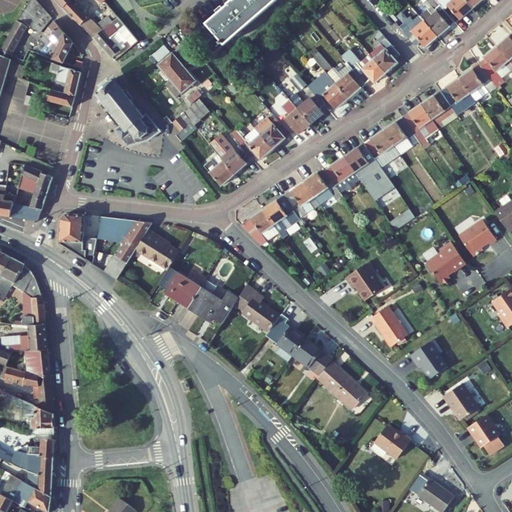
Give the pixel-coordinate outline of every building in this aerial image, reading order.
[(28,26),(39,33),(52,18),(36,0),(30,0),(18,20),(28,26)] [(106,0),(57,0),(81,25),(93,13),(79,0),(98,0),(102,4),(105,1),(106,0)] [(225,45),(276,0),(232,0),(228,4),(229,5),(207,23),(217,35),(206,45),(214,54),(225,45)] [(317,12),(325,5),(321,0),(313,7),(317,12)] [(444,9),(436,0),(427,0),(432,5),(420,16),(424,21),(438,37),(439,37),(451,27),(456,22),(444,9)] [(436,0),(444,9),(448,6),(460,19),(473,8),(465,0),(436,0)] [(412,31),(424,21),(420,16),(408,26),(412,31)] [(28,26),(18,20),(1,50),(11,55),(28,26)] [(55,52),(52,59),(64,63),(74,43),(65,33),(54,20),(44,33),(58,47),(55,52)] [(400,27),(416,46),(421,42),(426,48),(438,37),(424,21),(412,31),(408,26),(405,22),(400,27)] [(112,22),(93,37),(112,58),(125,46),(115,34),(119,30),(112,22)] [(139,41),(128,28),(122,34),(133,46),(139,41)] [(382,44),(370,54),(386,73),(398,63),(395,59),(400,54),(380,31),(375,37),(382,44)] [(58,47),(44,33),(39,37),(55,52),(58,47)] [(511,33),(498,46),(511,62),(511,33)] [(487,59),(480,63),(498,86),(498,87),(501,84),(504,82),(502,78),(497,71),(505,64),(510,71),(511,73),(511,62),(498,46),(485,56),(487,59)] [(331,79),(348,98),(366,84),(353,69),(341,79),(337,74),(333,70),(334,70),(315,48),(309,53),(313,58),(317,62),(331,79)] [(352,67),(360,61),(351,48),(342,55),(352,67)] [(173,53),(159,65),(171,79),(185,67),(173,53)] [(206,61),(200,54),(196,58),(202,65),(206,61)] [(0,95),(11,60),(0,55),(0,95)] [(311,67),(317,62),(313,58),(307,63),(311,67)] [(73,66),(83,70),(83,66),(83,62),(76,60),(73,66)] [(70,69),(55,63),(53,62),(50,69),(58,72),(58,74),(59,74),(54,90),(76,97),(82,73),(70,69)] [(480,63),(460,78),(475,101),(489,92),(489,93),(498,86),(480,63)] [(21,79),(25,67),(24,66),(20,64),(15,77),(21,79)] [(349,64),(337,74),(341,79),(353,69),(349,64)] [(497,71),(502,78),(510,71),(505,64),(497,71)] [(171,79),(165,83),(177,97),(196,81),(185,67),(171,79)] [(256,67),(250,71),(253,76),(260,72),(256,67)] [(307,84),(298,74),(289,81),(298,92),(307,84)] [(96,94),(94,95),(95,97),(96,96),(96,97),(98,96),(99,98),(97,100),(97,101),(97,102),(97,103),(98,104),(99,104),(99,105),(100,105),(101,105),(101,104),(103,103),(105,105),(103,106),(104,107),(106,106),(113,115),(111,116),(112,117),(114,116),(121,125),(119,126),(120,127),(115,131),(128,147),(148,142),(160,132),(155,125),(146,114),(143,117),(140,112),(141,111),(140,110),(139,111),(132,102),(133,101),(132,100),(133,99),(126,90),(125,91),(124,90),(122,91),(115,82),(117,81),(116,80),(117,80),(116,78),(114,80),(114,79),(112,81),(98,92),(96,93),(96,94)] [(460,78),(440,91),(457,115),(476,102),(475,101),(460,78)] [(331,79),(315,93),(327,109),(332,105),(336,109),(348,98),(331,79)] [(235,93),(241,88),(236,82),(229,87),(235,93)] [(48,101),(73,108),(76,97),(54,90),(52,89),(48,101)] [(193,104),(203,96),(198,90),(188,98),(192,103),(193,104)] [(311,123),(327,109),(315,93),(312,90),(307,94),(310,98),(305,103),(296,94),(290,99),(311,123)] [(440,91),(421,104),(439,129),(458,116),(457,115),(440,91)] [(26,94),(24,104),(36,107),(38,97),(26,94)] [(201,119),(210,111),(200,99),(193,105),(185,113),(195,125),(202,120),(201,119)] [(311,123),(290,99),(283,106),(291,114),(282,124),(290,134),(295,130),(298,134),(311,123)] [(423,146),(429,142),(426,138),(439,129),(421,104),(402,117),(423,146)] [(181,132),(176,135),(182,142),(198,128),(195,125),(185,113),(185,112),(180,116),(188,125),(188,126),(181,132)] [(67,126),(69,120),(62,117),(60,124),(67,126)] [(173,123),(180,131),(181,132),(188,126),(180,117),(175,121),(173,123)] [(402,117),(383,130),(394,146),(396,148),(401,154),(413,146),(413,145),(419,141),(422,146),(423,146),(402,117)] [(290,134),(282,124),(277,118),(272,122),(269,118),(256,129),(273,149),(290,134)] [(261,160),(273,149),(256,129),(245,138),(237,130),(231,135),(253,160),(257,155),(261,160)] [(394,146),(383,130),(364,143),(380,165),(382,168),(386,165),(380,156),(394,146)] [(247,164),(229,143),(223,149),(215,140),(214,141),(211,144),(219,154),(235,174),(247,164)] [(0,214),(9,216),(13,203),(11,202),(12,196),(5,194),(6,187),(0,186),(0,142),(0,141),(0,214)] [(382,168),(380,165),(364,143),(345,156),(360,179),(366,186),(385,173),(382,168)] [(504,144),(496,149),(501,156),(508,151),(504,144)] [(386,165),(395,158),(391,152),(396,148),(394,146),(380,156),(386,165)] [(38,154),(43,157),(46,151),(41,148),(38,154)] [(396,148),(391,152),(395,158),(401,154),(396,148)] [(48,161),(55,164),(57,158),(51,154),(48,161)] [(235,174),(219,154),(208,163),(204,166),(210,173),(221,186),(235,174)] [(345,156),(325,170),(341,193),(346,189),(348,191),(356,185),(355,183),(360,179),(345,156)] [(42,209),(52,177),(41,173),(42,172),(25,165),(19,182),(19,186),(35,192),(30,205),(30,207),(42,209)] [(317,172),(304,181),(319,203),(332,194),(337,201),(343,196),(341,193),(325,170),(319,174),(317,172)] [(460,188),(466,184),(463,179),(456,183),(460,188)] [(319,203),(304,181),(284,195),(300,219),(307,214),(320,205),(319,203)] [(467,195),(474,190),(471,186),(465,190),(467,195)] [(263,209),(280,232),(283,238),(288,235),(285,230),(301,219),(300,219),(284,195),(263,209)] [(511,200),(495,211),(509,232),(511,230),(511,200)] [(23,219),(26,206),(18,204),(13,203),(9,216),(23,219)] [(241,226),(262,246),(267,242),(267,241),(280,232),(263,209),(251,218),(241,225),(242,225),(241,226)] [(83,250),(85,215),(67,214),(61,219),(60,243),(86,260),(86,250),(83,250)] [(137,249),(149,230),(153,223),(137,221),(102,217),(98,237),(125,242),(118,254),(129,261),(137,249)] [(497,240),(483,219),(459,235),(473,256),(484,250),(483,248),(489,243),(490,245),(497,240)] [(171,244),(158,236),(149,230),(137,249),(168,270),(170,268),(180,252),(170,246),(171,244)] [(455,271),(467,264),(451,242),(440,250),(441,253),(427,263),(426,266),(430,272),(434,273),(441,284),(444,283),(448,283),(448,280),(451,278),(448,274),(454,270),(455,271)] [(0,278),(1,276),(12,258),(0,251),(0,278)] [(118,254),(115,253),(111,260),(125,268),(129,261),(118,254)] [(104,271),(111,260),(106,256),(98,268),(104,271)] [(25,265),(12,258),(1,276),(0,278),(0,299),(5,291),(7,292),(12,284),(23,291),(32,298),(33,305),(30,305),(27,307),(28,317),(24,317),(23,317),(22,321),(14,321),(14,324),(22,325),(29,326),(47,324),(45,303),(40,289),(37,280),(32,271),(25,265)] [(119,279),(125,268),(111,260),(104,271),(118,280),(119,279)] [(385,287),(375,273),(378,271),(370,260),(346,278),(354,288),(356,287),(365,301),(385,287)] [(326,275),(333,270),(329,265),(322,271),(326,275)] [(189,307),(201,287),(170,268),(168,270),(159,285),(168,290),(169,291),(169,289),(172,291),(169,296),(178,301),(179,300),(189,307)] [(423,289),(419,283),(413,287),(417,294),(423,289)] [(281,316),(262,302),(265,298),(247,285),(239,299),(235,304),(244,311),(243,313),(269,332),(281,316)] [(223,324),(235,304),(239,299),(229,292),(223,301),(201,287),(189,307),(200,313),(199,314),(208,320),(211,316),(214,318),(223,324)] [(511,289),(492,302),(501,314),(500,317),(508,328),(510,327),(511,325),(511,289)] [(24,317),(28,317),(27,307),(30,305),(33,305),(32,298),(23,291),(24,317)] [(388,306),(372,317),(392,346),(397,343),(405,338),(408,335),(388,306)] [(306,339),(286,323),(289,319),(282,314),(281,316),(269,332),(266,335),(277,344),(293,356),(306,339)] [(460,321),(456,315),(450,319),(455,325),(460,321)] [(25,351),(49,350),(47,332),(47,324),(29,326),(30,333),(30,335),(3,337),(4,346),(3,348),(0,347),(0,363),(7,366),(12,352),(25,351)] [(320,375),(333,359),(306,339),(293,356),(320,375)] [(449,366),(440,354),(443,351),(435,339),(410,356),(418,368),(420,366),(421,368),(423,370),(429,369),(428,373),(431,378),(449,366)] [(45,376),(51,376),(49,350),(25,351),(27,372),(45,376)] [(3,391),(10,394),(12,389),(12,388),(6,385),(8,381),(5,380),(9,366),(7,366),(0,363),(0,389),(1,390),(3,391)] [(367,394),(332,363),(318,378),(353,409),(367,394)] [(41,408),(54,414),(54,409),(51,376),(45,376),(27,372),(9,366),(5,380),(8,381),(33,386),(39,387),(41,408)] [(479,408),(463,383),(444,396),(449,403),(450,403),(461,420),(465,418),(477,410),(477,409),(479,408)] [(28,396),(26,401),(41,408),(39,387),(33,386),(34,397),(28,396)] [(10,394),(26,401),(28,396),(12,389),(10,394)] [(32,434),(54,435),(54,414),(41,408),(26,401),(10,394),(3,391),(1,390),(0,393),(0,396),(6,399),(5,401),(23,410),(24,418),(31,418),(32,434)] [(379,405),(385,397),(381,394),(375,402),(379,405)] [(467,421),(480,412),(477,409),(477,410),(465,418),(467,421)] [(495,423),(488,414),(468,428),(473,435),(474,434),(483,447),(484,446),(490,454),(504,445),(498,436),(501,435),(493,424),(495,423)] [(397,459),(412,440),(405,434),(404,435),(402,434),(401,435),(389,425),(375,442),(397,459)] [(347,440),(341,435),(336,441),(342,446),(347,440)] [(41,457),(54,458),(54,439),(42,439),(41,448),(41,450),(35,449),(35,448),(29,447),(28,453),(29,453),(41,454),(41,457)] [(0,456),(2,458),(15,466),(16,463),(12,461),(13,458),(5,454),(5,453),(5,452),(4,452),(4,451),(0,448),(0,456)] [(26,470),(28,471),(29,453),(28,453),(21,453),(21,463),(21,469),(26,470)] [(40,475),(53,476),(54,458),(41,457),(41,454),(29,453),(28,471),(30,472),(40,475)] [(21,463),(13,458),(12,461),(16,463),(15,466),(21,469),(21,463)] [(30,485),(52,497),(53,476),(40,475),(30,472),(30,485)] [(418,495),(430,479),(420,472),(408,488),(418,495)] [(29,502),(47,511),(49,511),(52,497),(30,485),(24,481),(12,474),(8,481),(1,477),(0,479),(0,493),(13,501),(25,507),(29,502)] [(442,511),(443,511),(455,496),(430,479),(418,495),(442,511)] [(0,493),(0,508),(6,511),(7,511),(13,501),(0,493)] [(446,511),(457,498),(455,496),(443,511),(446,511)] [(135,511),(137,511),(120,498),(109,511),(135,511)] [(390,511),(390,501),(379,501),(379,511),(390,511)]
